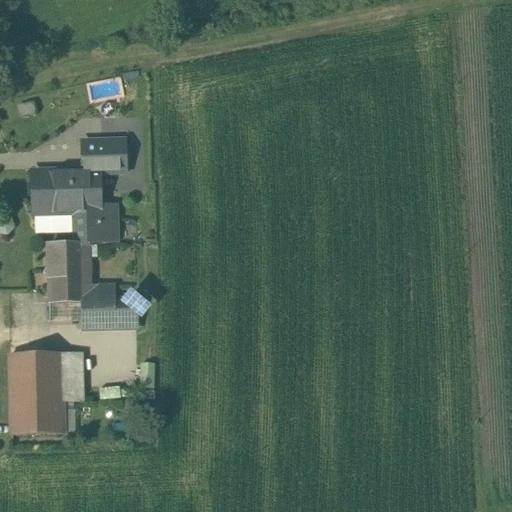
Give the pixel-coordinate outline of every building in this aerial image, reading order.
[(82,143),(83,172),(100,172),(100,173),(124,173),(124,142),(82,143)] [(74,212),(98,211),(101,211),(100,173),(100,172),(83,172),(33,174),(35,213),(48,213),(48,215),(53,214),(53,213),(74,212)] [(74,212),(75,246),(83,245),(83,246),(84,246),(99,246),(98,211),(74,212)] [(75,246),(48,246),(49,302),(49,303),(83,302),(84,302),(84,300),(84,287),(85,286),(84,246),(83,246),(83,245),(75,246)] [(84,287),(84,300),(97,300),(97,286),(85,286),(84,287)] [(84,302),(83,302),(83,330),(135,329),(135,300),(97,300),(84,300),(84,302)] [(61,354),(9,355),(11,435),(63,435),(62,372),(61,354)] [(78,354),(61,354),(62,372),(79,372),(78,354)]
